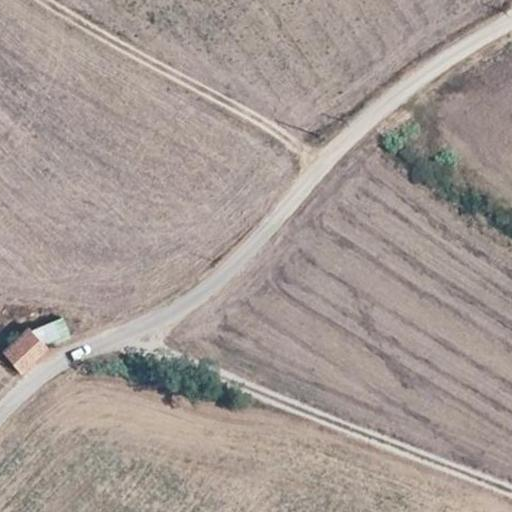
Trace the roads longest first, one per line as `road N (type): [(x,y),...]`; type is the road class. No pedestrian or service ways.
road 1 (unclassified): [(511,21),(444,62),(331,157),(188,302),(39,378),(0,416)]
road 2 (track): [(412,88),(511,165)]
